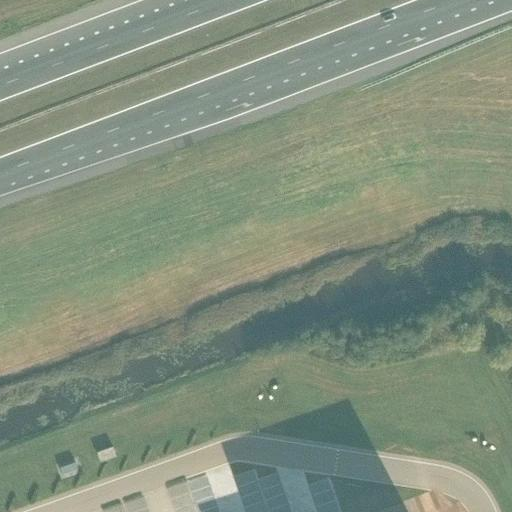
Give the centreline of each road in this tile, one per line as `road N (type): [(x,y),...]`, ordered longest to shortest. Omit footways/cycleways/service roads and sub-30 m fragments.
road 1 (motorway): [(0,173),(456,0)]
road 2 (motorway): [(224,0),(0,85)]
